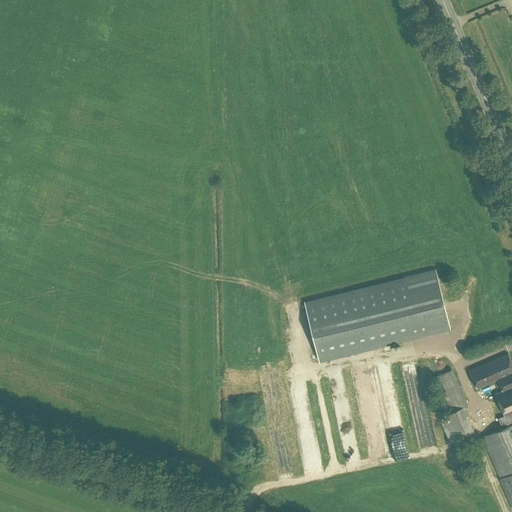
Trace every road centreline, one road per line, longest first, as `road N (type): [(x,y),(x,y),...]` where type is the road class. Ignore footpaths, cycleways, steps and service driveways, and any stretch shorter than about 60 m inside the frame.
road 1 (unclassified): [(226,511),(0,434)]
road 2 (primary): [(511,163),(441,0)]
